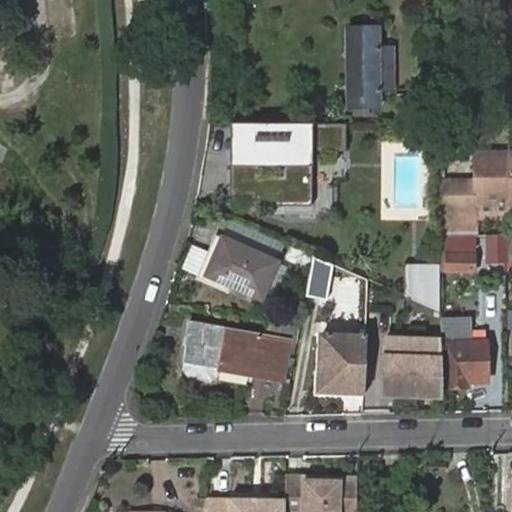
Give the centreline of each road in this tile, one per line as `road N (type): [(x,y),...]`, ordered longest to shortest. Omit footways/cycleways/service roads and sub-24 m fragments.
road 1 (tertiary): [(96,428),(171,211),(186,135),(184,0)]
road 2 (residential): [(96,428),(124,439),(511,431)]
